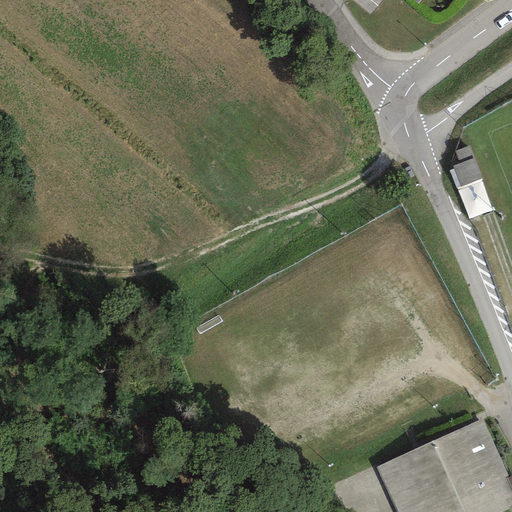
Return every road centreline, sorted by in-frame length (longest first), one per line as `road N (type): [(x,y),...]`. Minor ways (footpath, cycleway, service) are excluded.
road 1 (track): [(414,146),(350,185),(139,278),(16,250)]
road 2 (unclassified): [(414,146),(511,385)]
road 3 (residential): [(405,88),(301,0)]
road 4 (unclassified): [(511,11),(405,88)]
road 5 (residential): [(414,146),(511,70)]
